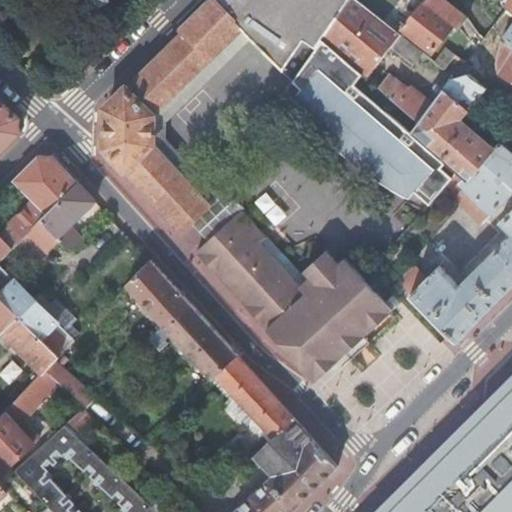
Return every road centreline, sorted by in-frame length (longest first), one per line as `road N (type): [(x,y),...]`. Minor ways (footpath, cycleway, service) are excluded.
road 1 (residential): [(55,129),(257,356),(299,387),(372,465)]
road 2 (residential): [(372,465),(511,313)]
road 3 (residential): [(188,0),(55,129)]
